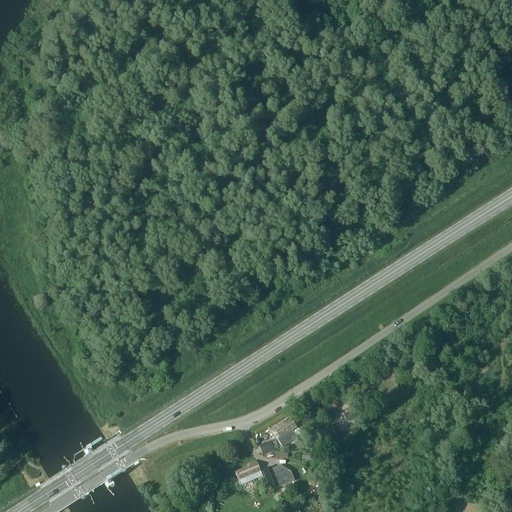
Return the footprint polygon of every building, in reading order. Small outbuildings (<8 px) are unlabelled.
[(350,421),(357,418),(354,411),(347,413),(350,421)] [(292,432),(296,428),(291,421),(286,424),(284,422),(271,432),(280,444),(282,448),(297,438),(292,432)] [(259,446),(262,455),(273,452),(270,443),(259,446)] [(235,473),(240,486),(262,477),(256,462),(247,466),(248,468),(235,473)] [(280,484),(271,466),(262,469),(270,488),(280,484)]
